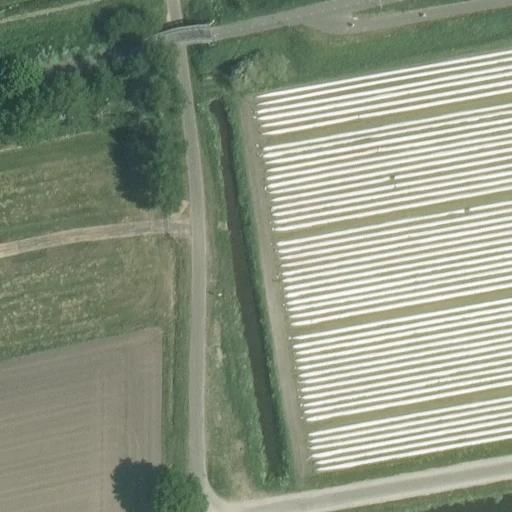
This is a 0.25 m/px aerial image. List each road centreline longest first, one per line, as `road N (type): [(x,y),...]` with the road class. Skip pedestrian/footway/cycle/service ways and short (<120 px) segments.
road 1 (unclassified): [(204,511),(191,157),(172,0)]
road 2 (unclassified): [(273,511),(511,468)]
